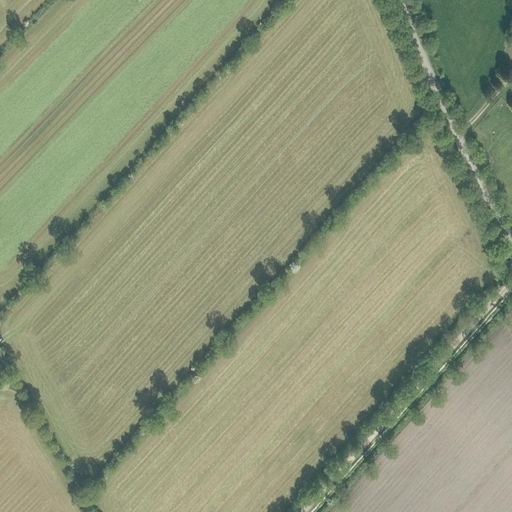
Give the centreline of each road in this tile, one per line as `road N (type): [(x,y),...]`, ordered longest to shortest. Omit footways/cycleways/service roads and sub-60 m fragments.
road 1 (track): [(298,511),(511,279)]
road 2 (tertiary): [(511,253),(398,0)]
